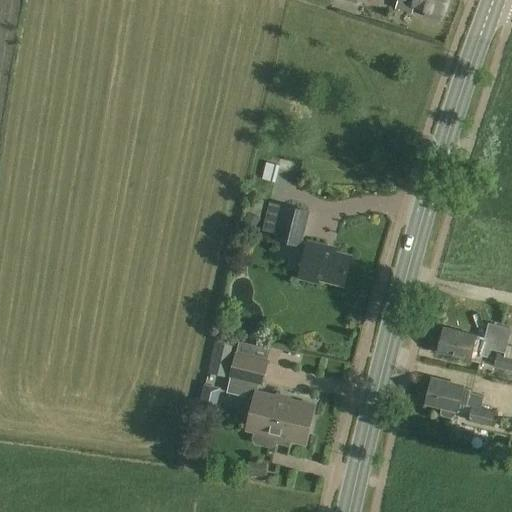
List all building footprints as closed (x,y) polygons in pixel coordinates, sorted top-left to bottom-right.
[(398,0),(398,1),(414,5),(413,6),(427,10),(426,16),(439,20),(441,15),(444,15),(448,0),(398,0)] [(267,162),(262,180),(275,183),(280,165),(267,162)] [(270,202),(263,230),(276,234),(274,239),(300,246),(310,211),(283,204),(283,205),(270,202)] [(242,223),(253,230),(259,221),(248,214),(242,223)] [(344,286),(351,256),(326,250),(326,246),(309,242),(299,278),(317,283),(318,279),(344,286)] [(485,338),(445,328),(439,353),(470,361),(470,360),(480,363),(482,355),(488,357),(490,349),(506,353),(511,328),(489,323),(485,338)] [(225,377),(234,341),(216,337),(208,373),(225,377)] [(254,399),(258,384),(263,385),(270,360),(236,352),(229,377),(231,378),(227,392),(254,399)] [(498,354),(495,366),(511,370),(511,358),(505,357),(505,356),(498,354)] [(463,386),(432,379),(426,403),(443,407),(442,413),(443,416),(451,418),(454,416),(455,411),(457,411),(459,403),(473,407),(469,420),(493,426),(496,412),(481,409),(484,397),(472,394),(473,390),(463,388),(463,386)] [(211,401),(221,403),(226,383),(216,381),(211,401)] [(256,392),(247,431),(253,432),(252,439),(255,443),(271,447),(276,444),(277,438),(305,445),(315,406),(256,392)] [(408,449),(450,453),(449,460),(467,462),(470,436),(411,429),(408,449)]
